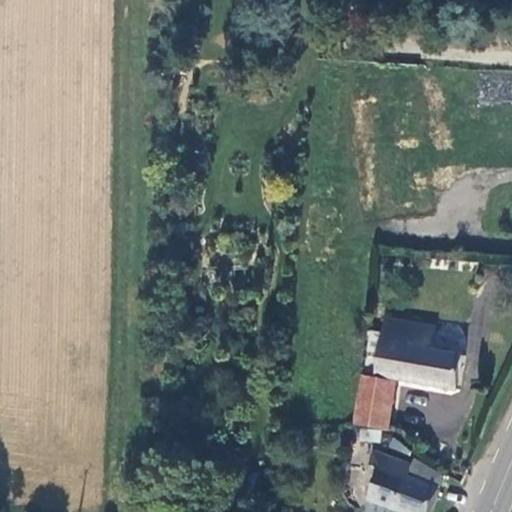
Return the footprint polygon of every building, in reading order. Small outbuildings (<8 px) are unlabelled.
[(436,215),(419,71),(378,67),(377,82),(356,85),(362,141),(357,141),(366,228),(436,215)] [(511,97),(511,92),(506,92),(506,72),(479,72),(478,97),(511,97)] [(511,162),(511,109),(510,109),(511,124),(484,126),(461,128),(464,166),(511,162)] [(483,111),(484,126),(511,124),(510,109),(483,111)] [(344,162),(311,161),(309,190),(343,192),(344,162)] [(343,192),(309,190),(306,223),(335,224),(341,224),(343,192)] [(332,276),(335,224),(306,223),(303,275),(332,276)] [(379,386),(400,389),(460,398),(465,365),(431,360),(435,335),(388,328),(379,386)] [(368,384),(360,434),(392,443),(400,389),(379,386),(368,384)] [(432,511),(439,480),(409,464),(407,470),(379,466),(379,464),(365,462),(363,478),(373,479),(368,511),(432,511)]
